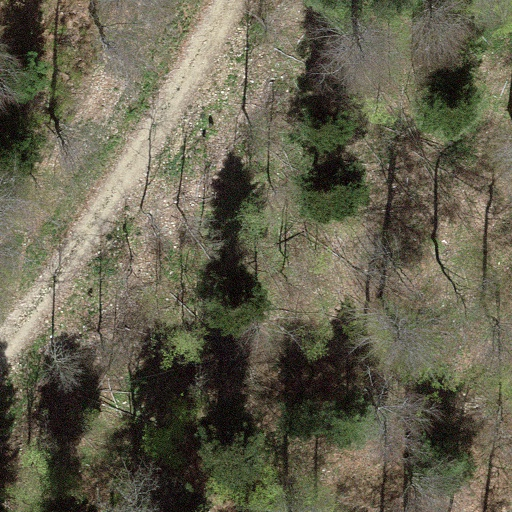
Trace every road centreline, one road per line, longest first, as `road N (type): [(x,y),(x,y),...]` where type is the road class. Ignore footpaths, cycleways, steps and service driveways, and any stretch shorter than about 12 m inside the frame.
road 1 (track): [(242,0),(0,349)]
road 2 (track): [(146,0),(87,137),(10,240),(0,326)]
